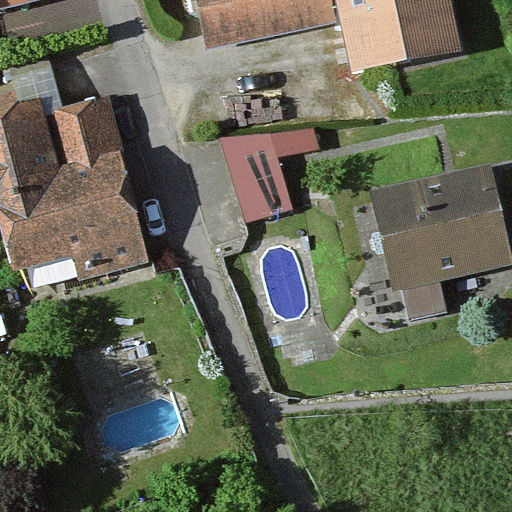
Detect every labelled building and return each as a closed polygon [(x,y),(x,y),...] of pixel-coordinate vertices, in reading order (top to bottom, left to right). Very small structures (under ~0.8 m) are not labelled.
[(0,0),(0,12),(44,2),(44,0),(0,0)] [(447,62),(434,0),(184,0),(197,59),(327,33),(337,84),(447,62)] [(44,121),(62,116),(47,59),(7,70),(19,116),(41,111),(44,121)] [(151,272),(107,104),(62,116),(44,121),(41,111),(19,116),(0,121),(0,216),(1,217),(24,305),(151,272)] [(303,144),(214,150),(234,232),(285,220),(273,170),(307,162),(303,144)] [(497,280),(474,178),(358,203),(379,301),(390,298),(396,326),(437,318),(432,294),(497,280)]
